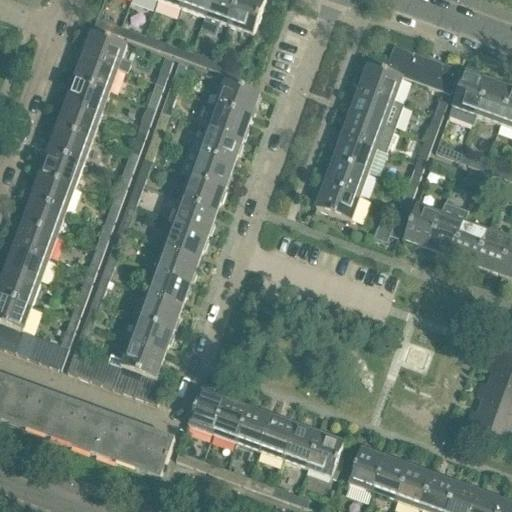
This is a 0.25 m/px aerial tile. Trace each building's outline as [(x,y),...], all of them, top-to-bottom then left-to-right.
[(158,0),(156,5),(180,14),(184,0),(158,0)] [(184,0),(180,14),(203,22),(211,0),(184,0)] [(228,31),(238,0),(211,0),(203,22),(228,31)] [(253,40),(266,4),(253,0),(238,0),(228,31),(253,40)] [(98,23),(95,31),(118,39),(121,31),(98,23)] [(142,48),(144,39),(121,31),(118,39),(142,48)] [(81,60),(117,73),(126,50),(90,36),(81,60)] [(144,39),(142,48),(165,56),(168,48),(144,39)] [(168,48),(165,56),(188,65),(191,56),(168,48)] [(403,83),(443,97),(450,100),(459,75),(395,52),(386,76),(403,83)] [(212,73),(215,65),(191,56),(188,65),(212,73)] [(117,73),(81,60),(72,84),(109,98),(117,73)] [(156,88),(165,91),(174,67),(165,64),(156,88)] [(239,83),(242,75),(215,65),(212,73),(239,83)] [(170,94),(178,97),(188,72),(180,69),(170,94)] [(403,83),(386,76),(368,70),(359,95),(404,111),(405,109),(395,106),(403,83)] [(465,78),(452,113),(449,122),(474,131),(477,122),(476,122),(489,86),(465,78)] [(109,98),(72,84),(64,108),(100,121),(109,98)] [(215,111),(250,123),(259,98),(224,85),(215,111)] [(476,122),(477,122),(500,130),(511,96),(511,94),(489,86),(476,122)] [(165,91),(156,88),(147,112),(157,115),(165,91)] [(162,117),(170,120),(178,97),(170,94),(162,117)] [(396,135),(404,111),(359,95),(351,118),(396,135)] [(511,134),(511,96),(500,130),(511,134)] [(434,121),(442,124),(450,100),(443,97),(434,121)] [(100,121),(64,108),(55,132),(91,145),(100,121)] [(207,133),(242,146),(250,123),(215,111),(207,133)] [(139,135),(148,139),(157,115),(147,112),(139,135)] [(153,141),(162,144),(170,120),(162,117),(153,141)] [(342,142),(377,155),(387,158),(396,135),(351,118),(342,142)] [(442,124),(434,121),(425,145),(433,148),(442,124)] [(91,145),(55,132),(46,157),(82,170),(91,145)] [(207,133),(202,145),(195,143),(191,154),(198,157),(233,170),(242,146),(207,133)] [(130,159),(139,162),(148,139),(139,135),(130,159)] [(145,164),(153,167),(162,144),(153,141),(145,164)] [(377,155),(342,142),(334,166),(369,178),(377,155)] [(433,148),(425,145),(416,169),(425,172),(433,148)] [(461,167),(463,158),(440,150),(437,158),(461,167)] [(225,193),(233,170),(198,157),(190,154),(181,177),(190,181),(225,193)] [(82,170),(46,157),(38,179),(74,192),(82,170)] [(484,175),(487,167),(463,158),(461,167),(484,175)] [(139,162),(130,159),(121,184),(130,187),(139,162)] [(136,189),(144,192),(153,167),(145,164),(136,189)] [(434,164),(431,172),(455,181),(458,172),(434,164)] [(369,178),(334,166),(325,189),(360,202),(369,178)] [(487,167),(484,175),(508,184),(511,176),(487,167)] [(407,192),(416,195),(425,172),(416,169),(407,192)] [(479,189),(482,181),(458,172),(455,181),(479,189)] [(74,192),(38,179),(29,203),(66,216),(74,192)] [(181,205),(216,217),(225,193),(190,181),(181,205)] [(503,198),(506,190),(482,181),(479,189),(503,198)] [(113,207),(122,210),(130,187),(121,184),(113,207)] [(136,189),(128,212),(136,215),(144,192),(136,189)] [(316,214),(351,227),(360,202),(325,189),(316,214)] [(511,201),(511,191),(506,190),(503,198),(511,201)] [(398,216),(408,219),(416,195),(407,192),(398,216)] [(66,216),(29,203),(21,227),(57,240),(66,216)] [(172,228),(207,241),(216,217),(181,205),(172,228)] [(104,230),(113,233),(122,210),(113,207),(104,230)] [(441,220),(428,255),(452,264),(465,229),(469,216),(445,208),(441,220)] [(417,211),(404,247),(428,255),(441,220),(417,211)] [(136,215),(128,212),(119,236),(127,239),(136,215)] [(398,216),(392,233),(389,240),(399,244),(408,219),(398,216)] [(57,240),(21,227),(12,251),(48,264),(57,240)] [(164,252),(199,264),(207,241),(172,228),(164,252)] [(465,229),(452,264),(476,273),(489,237),(465,229)] [(96,254),(104,258),(113,233),(104,230),(96,254)] [(110,260),(119,263),(127,239),(119,236),(110,260)] [(511,245),(489,237),(476,273),(500,281),(511,247),(511,245)] [(511,247),(500,281),(511,285),(511,247)] [(48,264),(12,251),(4,274),(40,288),(48,264)] [(155,276),(190,289),(199,264),(164,252),(155,276)] [(87,278),(95,281),(104,258),(96,254),(87,278)] [(101,284),(110,287),(119,263),(110,260),(101,284)] [(40,288),(4,274),(0,284),(0,300),(31,312),(40,288)] [(146,300),(181,313),(190,289),(155,276),(146,300)] [(95,281),(87,278),(78,302),(87,305),(95,281)] [(92,307),(101,311),(110,287),(101,284),(92,307)] [(22,337),(31,312),(0,300),(0,329),(12,333),(22,337)] [(138,324),(172,337),(181,313),(146,300),(138,324)] [(70,326),(78,329),(87,305),(78,302),(70,326)] [(84,331),(93,334),(101,311),(92,307),(84,331)] [(129,347),(164,360),(172,337),(138,324),(129,347)] [(78,329),(70,326),(61,350),(69,353),(78,329)] [(0,353),(4,355),(12,333),(0,329),(0,353)] [(93,334),(84,331),(75,355),(84,359),(93,334)] [(22,337),(12,333),(4,355),(15,359),(23,337),(22,337)] [(23,337),(15,359),(27,363),(35,341),(23,337)] [(38,367),(46,345),(35,341),(27,363),(38,367)] [(49,371),(57,350),(46,345),(38,367),(49,371)] [(120,372),(131,376),(143,380),(154,384),(155,384),(164,360),(129,347),(123,363),(111,359),(108,368),(109,368),(120,372)] [(49,371),(61,375),(69,354),(57,350),(49,371)] [(489,375),(495,377),(511,383),(511,352),(505,350),(500,363),(494,361),(489,375)] [(74,356),(67,377),(78,381),(86,360),(74,356)] [(90,386),(97,364),(86,360),(78,381),(90,386)] [(108,368),(97,364),(90,386),(101,390),(109,368),(108,368)] [(112,394),(120,372),(109,368),(101,390),(112,394)] [(120,372),(112,394),(124,398),(131,376),(120,372)] [(131,376),(124,398),(135,402),(143,380),(131,376)] [(478,402),(485,405),(511,414),(511,383),(495,377),(490,390),(483,388),(478,402)] [(143,380),(135,402),(146,406),(154,384),(143,380)] [(166,388),(155,384),(154,384),(146,406),(158,410),(166,388)] [(0,392),(0,420),(160,478),(164,479),(173,454),(0,392)] [(214,441),(227,405),(202,396),(189,432),(214,441)] [(238,450),(251,414),(227,405),(214,441),(238,450)] [(480,418),(473,416),(469,429),(509,444),(511,435),(511,414),(485,405),(480,418)] [(261,458),(274,422),(251,414),(238,450),(261,458)] [(285,467),(299,431),(274,422),(261,458),(285,467)] [(309,475),(322,439),(299,431),(285,467),(309,475)] [(332,484),(345,448),(322,439),(309,475),(332,484)] [(362,455),(350,489),(350,490),(375,499),(387,464),(362,455)] [(180,458),(177,466),(202,475),(205,466),(180,458)] [(398,508),(411,473),(387,464),(375,499),(398,508)] [(226,483),(229,475),(205,466),(202,475),(226,483)] [(410,511),(424,511),(435,481),(411,473),(398,508),(410,511)] [(226,483),(241,489),(249,492),(252,484),(229,475),(226,483)] [(449,511),(458,490),(435,481),(424,511),(449,511)] [(276,492),(252,484),(249,492),(273,500),(276,492)] [(476,511),(482,498),(458,490),(449,511),(476,511)] [(297,509),(300,501),(276,492),(273,500),(297,509)] [(504,511),(506,507),(482,498),(476,511),(504,511)] [(305,511),(322,511),(324,509),(300,501),(297,509),(305,511)]
